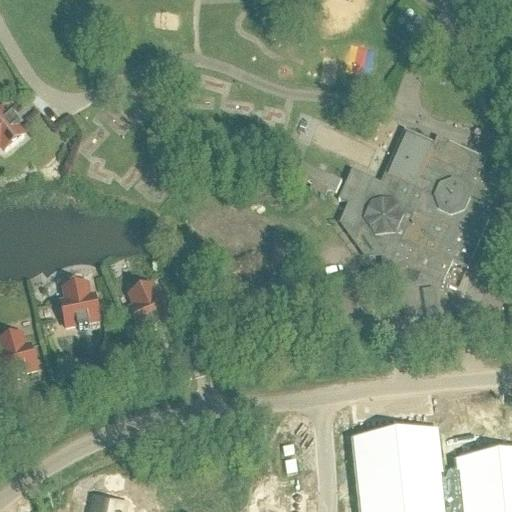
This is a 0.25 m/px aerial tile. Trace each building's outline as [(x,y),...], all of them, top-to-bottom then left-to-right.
[(5,160),(28,141),(5,112),(0,116),(0,157),(2,156),(5,160)] [(434,148),(406,136),(384,188),(353,175),(342,203),(350,207),(341,228),(366,263),(381,261),(383,277),(386,277),(389,305),(403,304),(405,323),(424,321),(425,333),(452,330),(448,293),(449,289),(444,287),(454,265),(471,273),(493,220),(501,224),(508,207),(500,203),(504,195),(478,184),(488,163),(437,141),(434,148)] [(309,194),(327,202),(330,196),(337,199),(343,185),(304,168),(298,182),(302,183),(298,191),(309,196),(309,194)] [(62,171),(40,173),(40,186),(63,185),(62,171)] [(461,293),(465,281),(451,275),(446,287),(461,293)] [(92,300),(90,289),(64,294),(66,306),(61,307),(67,336),(103,329),(97,299),(92,300)] [(159,299),(154,289),(129,301),(133,312),(129,314),(142,341),(176,325),(163,297),(159,299)] [(34,321),(23,324),(24,330),(36,327),(34,321)] [(28,351),(24,339),(0,346),(0,352),(1,357),(0,357),(0,372),(5,388),(41,378),(32,349),(28,351)] [(436,440),(356,449),(362,511),(511,511),(511,464),(499,466),(499,472),(480,474),(479,468),(458,470),(459,478),(440,480),(436,440)] [(95,503),(93,511),(125,511),(126,509),(95,503)]
